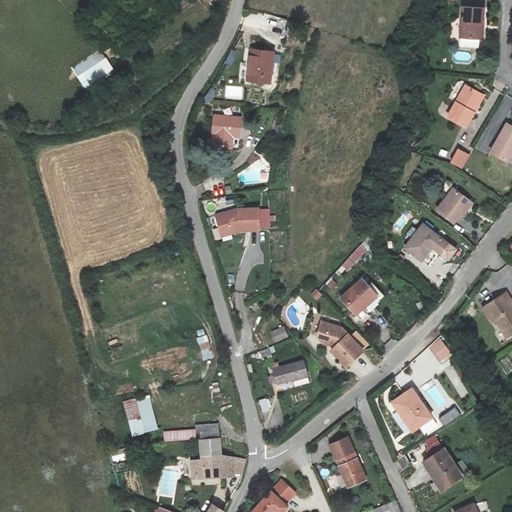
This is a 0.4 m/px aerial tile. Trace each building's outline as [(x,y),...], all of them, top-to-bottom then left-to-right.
[(460,38),(482,39),(484,7),(462,6),(460,38)] [(249,49),(246,81),(269,83),(272,51),(249,49)] [(99,51),(72,68),(85,87),(111,70),(99,51)] [(466,127),(483,96),(465,86),(448,117),(466,127)] [(215,115),(212,146),(233,147),(233,135),(241,136),(242,117),(215,115)] [(511,126),(507,124),(491,153),(507,162),(511,152),(511,126)] [(451,163),(462,169),(469,155),(458,149),(451,163)] [(452,189),(437,210),(454,223),(465,209),(468,211),(473,205),(452,189)] [(238,210),(218,214),(222,234),(242,229),(269,228),(269,209),(238,210)] [(400,231),(407,222),(402,217),(394,226),(400,231)] [(421,224),(404,247),(422,260),(431,247),(448,260),(455,250),(421,224)] [(360,244),(341,265),(348,271),(367,250),(360,244)] [(341,301),(355,315),(371,299),(376,305),(385,297),(370,282),(366,286),(362,281),(341,301)] [(492,321),(496,318),(507,336),(511,332),(511,300),(507,292),(483,307),(492,321)] [(342,328),(322,322),(317,336),(323,343),(331,345),(333,343),(336,346),(331,350),(346,366),(363,350),(342,328)] [(264,335),(269,346),(289,338),(284,326),(264,335)] [(204,360),(214,358),(207,334),(197,337),(204,360)] [(430,348),(441,364),(453,356),(442,340),(430,348)] [(273,369),(277,385),(308,376),(304,361),(273,369)] [(453,366),(445,370),(461,398),(469,394),(453,366)] [(432,418),(412,388),(393,401),(412,431),(432,418)] [(125,403),(133,436),(157,429),(149,397),(125,403)] [(259,400),(262,412),(271,410),(268,398),(259,400)] [(455,407),(439,418),(444,425),(460,414),(455,407)] [(424,434),(433,428),(429,423),(420,429),(424,434)] [(195,429),(163,431),(164,441),(196,439),(195,429)] [(196,445),(196,461),(219,462),(218,430),(201,432),(200,434),(200,445),(196,445)] [(436,435),(423,442),(429,454),(442,447),(436,435)] [(367,480),(349,438),(332,445),(338,459),(340,458),(343,466),(341,467),(349,487),(367,480)] [(128,447),(110,451),(113,462),(130,458),(128,447)] [(462,478),(445,449),(423,463),(429,471),(432,469),(444,489),(462,478)] [(407,466),(403,458),(396,462),(399,469),(407,466)] [(232,464),(219,462),(196,461),(190,461),(191,479),(206,480),(230,482),(232,464)] [(283,484),(251,511),(284,511),(285,511),(283,508),(295,498),(283,484)]
